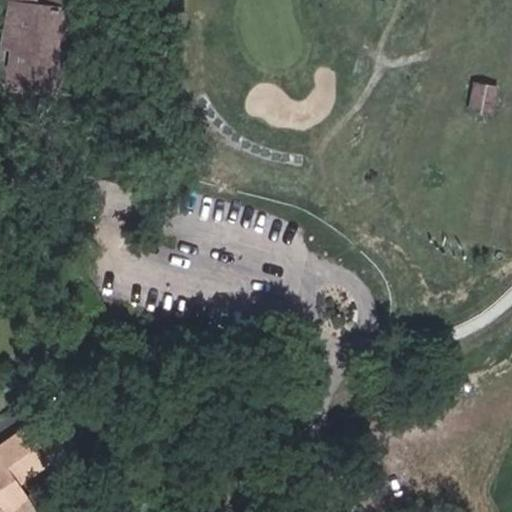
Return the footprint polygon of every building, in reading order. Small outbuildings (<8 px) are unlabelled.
[(76,40),(72,39),(75,0),(13,0),(11,19),(15,19),(14,37),(17,37),(16,56),(11,56),(10,65),(22,77),(59,80),(73,71),(76,40)] [(478,80),(470,104),(493,111),(500,87),(478,80)] [(42,490),(29,468),(59,449),(37,415),(54,404),(8,434),(16,446),(0,455),(0,494),(10,510),(42,490)] [(76,438),(54,404),(37,415),(59,449),(76,438)] [(42,490),(10,510),(10,511),(44,511),(52,507),(42,490)]
